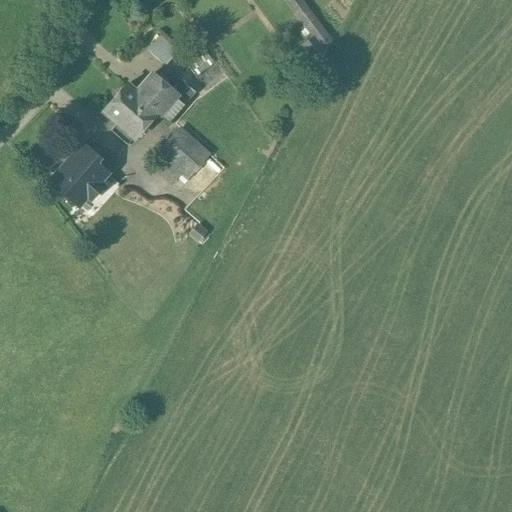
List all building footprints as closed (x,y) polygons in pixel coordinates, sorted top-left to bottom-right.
[(178,51),(160,36),(146,51),(165,67),(178,51)] [(325,54),(313,38),(303,46),(318,65),(325,54)] [(186,85),(169,70),(160,80),(177,95),(186,85)] [(160,80),(152,74),(136,93),(127,85),(121,91),(122,91),(104,111),(118,123),(134,137),(135,138),(157,112),(160,115),(177,95),(160,80)] [(177,95),(160,115),(170,123),(196,93),(186,85),(177,95)] [(134,137),(118,123),(110,131),(127,145),(134,137)] [(209,154),(181,129),(158,154),(169,164),(160,174),(170,183),(179,173),(186,179),(209,154)] [(79,158),(72,158),(51,182),(66,195),(65,198),(66,201),(68,203),(71,205),(74,205),(76,204),(78,206),(87,195),(91,199),(102,186),(98,183),(106,174),(107,173),(95,163),(99,159),(87,149),(79,158)] [(106,174),(98,183),(102,186),(91,199),(87,195),(78,206),(91,217),(119,185),(106,174)]
